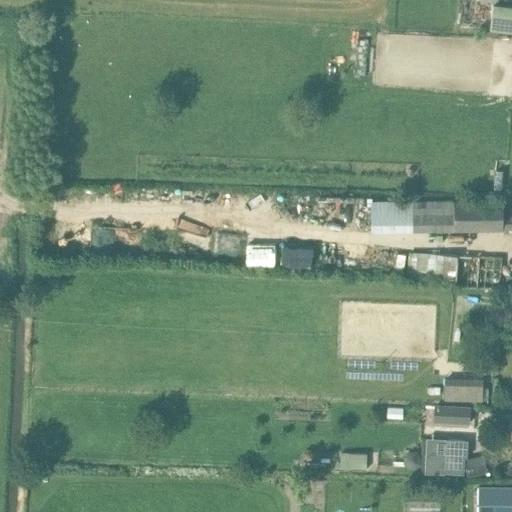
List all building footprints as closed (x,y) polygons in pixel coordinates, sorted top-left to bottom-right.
[(511,6),(492,4),(489,30),(511,33),(511,6)] [(511,196),(502,197),(502,200),(371,200),(371,231),(503,229),(511,228),(511,196)] [(454,281),(456,255),(408,250),(406,276),(454,281)] [(484,402),(484,377),(445,376),(445,401),(484,402)] [(455,406),(455,421),(469,422),(470,407),(455,406)] [(446,446),(444,472),(462,473),(463,460),(458,460),(459,446),(446,446)] [(342,450),(342,466),(367,467),(368,452),(342,450)] [(468,474),(487,469),(483,453),(464,458),(468,474)] [(511,511),(511,486),(478,486),(477,511),(511,511)]
